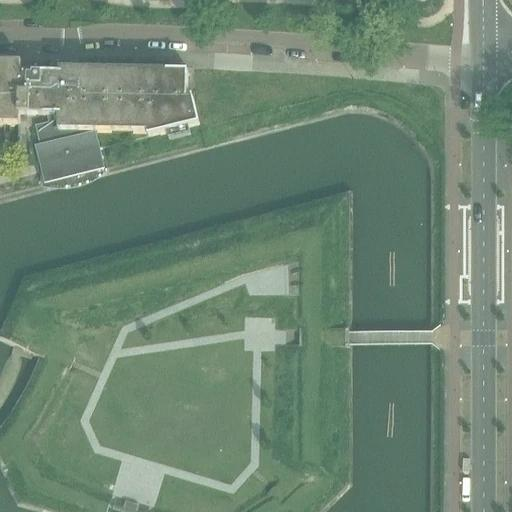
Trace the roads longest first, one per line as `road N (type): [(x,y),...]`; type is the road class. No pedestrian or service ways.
road 1 (residential): [(0,35),(221,35),(482,54)]
road 2 (tertiary): [(484,511),(482,54)]
